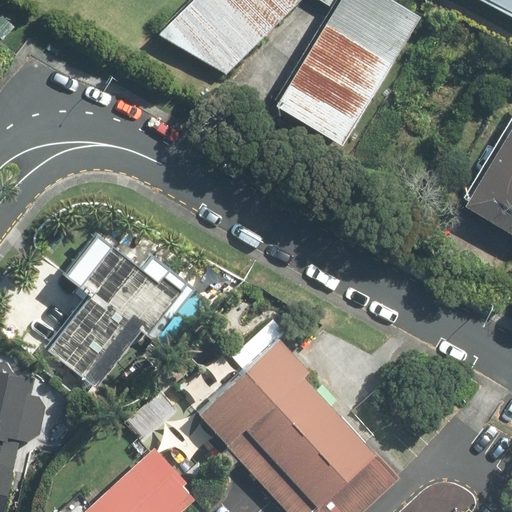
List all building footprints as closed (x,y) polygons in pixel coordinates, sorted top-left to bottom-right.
[(185,0),(153,34),(222,74),(296,0),(318,0),(328,6),(268,104),(334,144),(412,15),(386,0),(185,0)] [(511,0),(473,0),(511,19),(511,0)] [(0,17),(0,39),(1,41),(12,28),(0,17)] [(511,112),(457,205),(511,238),(511,274),(511,276),(511,277),(511,112)] [(80,294),(38,349),(90,389),(135,330),(149,341),(189,289),(143,254),(132,269),(88,235),(56,276),(80,294)] [(286,336),(211,403),(309,511),(364,511),(409,473),(286,336)] [(0,511),(14,440),(24,441),(36,434),(41,408),(33,394),(21,392),(24,376),(6,373),(0,362),(0,511)] [(191,498),(144,447),(72,511),(178,511),(177,511),(191,498)]
